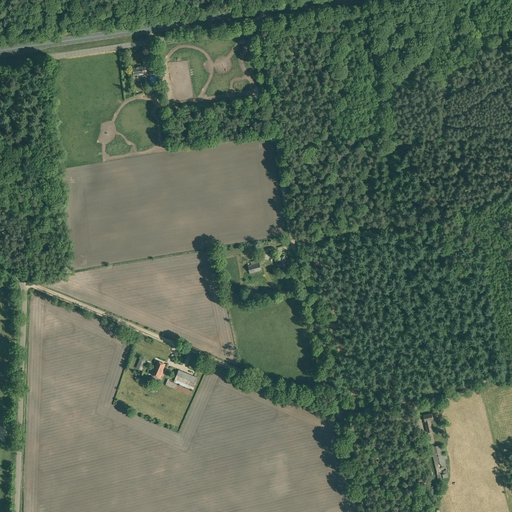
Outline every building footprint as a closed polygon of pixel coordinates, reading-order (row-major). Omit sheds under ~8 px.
[(148,65),(149,74),(158,73),(157,64),(148,65)] [(133,67),(133,75),(143,74),(142,66),(133,67)] [(281,266),(282,269),(288,268),(284,256),(279,257),(280,262),(277,262),(278,267),(281,266)] [(247,265),(249,273),(261,270),(259,262),(265,260),(264,257),(258,258),(258,260),(250,262),(251,262),(247,263),(248,265),(247,265)] [(136,367),(142,370),(146,361),(140,358),(136,367)] [(150,374),(160,378),(164,370),(162,370),(165,363),(157,360),(155,367),(154,366),(150,374)] [(178,373),(175,382),(194,389),(198,377),(189,373),(188,376),(178,373)] [(165,384),(190,395),(192,390),(167,379),(165,384)] [(425,420),(428,432),(432,431),(429,420),(433,419),(432,413),(423,415),(424,421),(425,420)] [(431,447),(438,479),(448,476),(444,459),(447,458),(444,444),(441,444),(431,447)]
